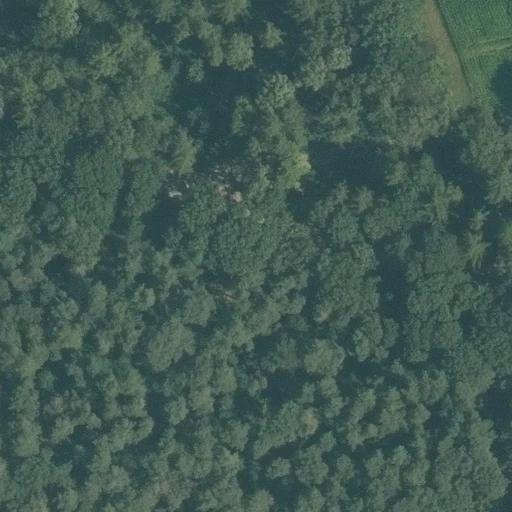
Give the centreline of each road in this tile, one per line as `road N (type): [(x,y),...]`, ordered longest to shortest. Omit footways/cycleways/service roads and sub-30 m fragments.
road 1 (unclassified): [(511,102),(190,164),(0,131)]
road 2 (track): [(190,164),(511,277)]
